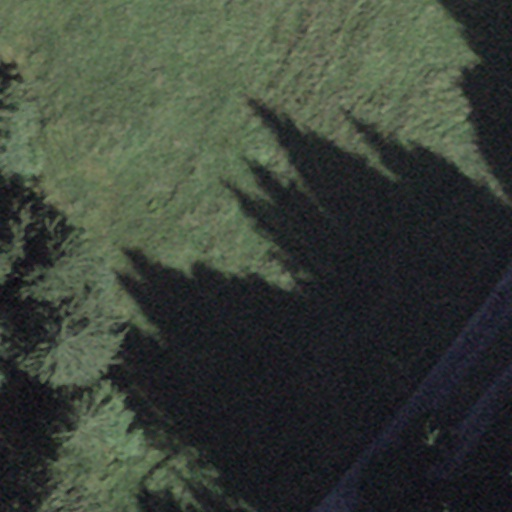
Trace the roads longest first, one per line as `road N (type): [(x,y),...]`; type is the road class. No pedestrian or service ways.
road 1 (unclassified): [(511,297),(333,511)]
road 2 (track): [(511,374),(395,511)]
